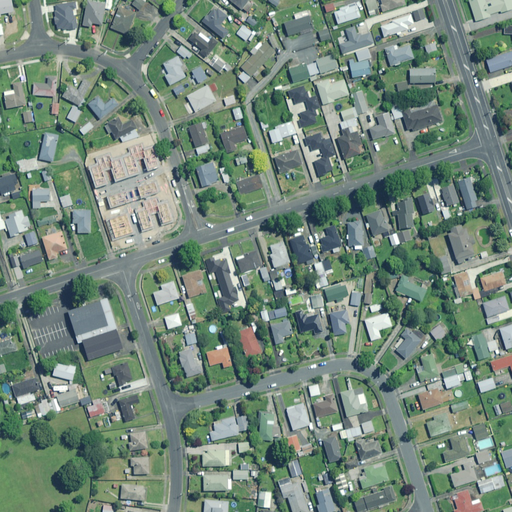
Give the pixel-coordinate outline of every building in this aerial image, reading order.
[(14,13),(11,0),(0,0),(0,17),(4,17),(4,15),(14,13)] [(77,2),(77,0),(59,0),(60,12),(73,11),(72,2),(77,2)] [(111,0),(110,0),(105,0),(105,4),(87,1),(82,26),(91,27),(92,24),(102,26),(105,9),(110,10),(111,0)] [(146,3),(141,0),(135,0),(132,5),(140,11),(146,3)] [(248,0),(228,0),(241,10),(248,0)] [(380,13),(375,0),(365,0),(369,16),(380,13)] [(403,0),(378,0),(379,0),(380,0),(381,5),(380,5),(382,12),(405,5),(403,0)] [(511,0),(493,0),(486,2),(485,0),(468,0),(475,22),(490,17),(490,15),(500,12),(501,13),(511,9),(511,0)] [(335,10),(332,3),(324,6),(326,13),(335,10)] [(348,5),(339,8),(340,11),(334,12),(337,24),(360,17),(356,5),(349,8),(348,5)] [(136,14),(120,7),(111,29),(127,35),(136,14)] [(425,19),(422,9),(412,12),(415,22),(425,19)] [(223,39),(228,32),(220,25),(226,17),(217,10),(215,13),(210,10),(201,22),(223,39)] [(81,15),(66,13),(65,24),(80,26),(81,15)] [(313,29),(309,15),(283,23),(288,36),(313,29)] [(413,24),(410,15),(392,21),(392,23),(380,27),(384,37),(396,33),(397,36),(401,34),(400,32),(408,30),(407,26),(413,24)] [(258,22),(250,17),(247,21),(254,27),(258,22)] [(243,26),(236,34),(245,41),(252,33),(243,26)] [(360,33),(357,34),(355,27),(345,30),(349,41),(339,45),(342,54),(373,44),(370,33),(361,36),(360,33)] [(328,29),(317,32),(321,42),(331,39),(328,29)] [(216,45),(209,40),(202,35),(200,37),(196,34),(190,41),(202,50),(199,53),(208,60),(211,56),(209,54),(216,45)] [(274,34),(268,37),(273,49),(279,46),(274,34)] [(250,77),(275,52),(265,42),(262,45),(259,43),(250,52),(253,55),(241,68),(244,71),(238,77),(244,84),(250,77)] [(437,56),(434,43),(425,46),(428,58),(437,56)] [(184,59),(186,57),(189,59),(191,56),(188,54),(189,53),(181,46),(176,53),(184,59)] [(414,59),(409,46),(397,49),(396,46),(385,49),(390,67),(414,59)] [(371,58),(367,49),(355,53),(358,62),(371,58)] [(511,65),(511,51),(486,60),(490,73),(511,65)] [(322,73),(336,69),(332,56),(316,60),(316,62),(306,64),(289,69),(293,83),(310,78),(311,81),(317,80),(315,75),(319,74),(322,73)] [(182,65),(178,57),(163,64),(168,75),(165,76),(169,86),(186,78),(180,67),(182,65)] [(225,65),(217,59),(211,66),(220,73),(225,65)] [(372,62),(368,62),(367,61),(349,64),(352,78),(370,74),(369,68),(371,68),(372,62)] [(207,79),(200,67),(191,72),(198,84),(207,79)] [(435,83),(435,69),(409,70),(410,84),(435,83)] [(56,77),(45,76),(44,84),(33,83),(32,95),(55,97),(56,77)] [(91,83),(83,79),(77,91),(68,86),(62,97),(82,108),(86,101),(82,100),(91,83)] [(330,84),(329,80),(316,84),(323,106),(335,102),(334,101),(349,96),(343,79),(330,84)] [(26,106),(22,82),(13,84),(14,91),(3,92),(6,109),(26,106)] [(408,90),(407,83),(396,84),(397,92),(408,90)] [(185,91),(181,85),(173,89),(176,96),(185,91)] [(216,101),(207,86),(187,97),(195,112),(216,101)] [(368,112),(361,91),(351,95),(358,115),(368,112)] [(235,103),(233,94),(223,96),(226,106),(235,103)] [(105,105),(99,97),(88,105),(100,120),(116,107),(111,100),(105,105)] [(443,123),(436,101),(402,112),(400,108),(391,110),(394,120),(403,117),(408,133),(434,125),(434,126),(443,123)] [(82,111),(73,106),(67,118),(75,123),(82,111)] [(243,119),(240,108),(232,110),(235,121),(243,119)] [(351,109),(341,113),(344,122),(340,123),(342,130),(340,130),(342,137),(337,138),(344,160),(361,154),(358,147),(362,145),(357,130),(355,125),(357,125),(351,109)] [(33,122),(31,112),(23,113),(25,123),(33,122)] [(379,126),(369,129),(365,118),(359,120),(365,141),(372,139),(373,140),(384,136),(385,137),(395,134),(388,113),(377,117),(379,126)] [(122,124),(120,119),(104,125),(108,134),(112,133),(115,140),(120,138),(122,143),(139,137),(133,120),(122,124)] [(296,134),(292,122),(274,128),(275,130),(268,132),(272,144),(282,141),(282,138),(296,134)] [(93,127),(89,123),(79,131),(83,136),(93,127)] [(210,150),(201,123),(188,127),(197,154),(210,150)] [(401,123),(395,126),(405,151),(415,147),(411,135),(406,137),(401,123)] [(247,140),(243,127),(220,134),(226,154),(236,151),(234,144),(247,140)] [(58,136),(45,133),(39,159),(53,162),(58,136)] [(305,160),(302,149),(274,157),(279,174),(302,166),(300,161),(305,160)] [(235,159),(237,166),(247,163),(244,156),(235,159)] [(38,169),(35,158),(17,163),(20,174),(38,169)] [(219,181),(213,162),(195,168),(196,173),(201,188),(219,181)] [(230,182),(225,167),(220,169),(224,183),(230,182)] [(51,180),(48,170),(41,173),(45,182),(51,180)] [(11,175),(10,173),(2,175),(2,176),(0,176),(0,193),(1,195),(11,192),(13,200),(24,196),(21,187),(15,189),(12,181),(17,179),(15,173),(11,175)] [(126,198),(124,190),(127,189),(125,181),(122,182),(121,178),(103,183),(100,173),(91,176),(100,206),(126,198)] [(260,182),(258,176),(236,183),(240,196),(262,188),(260,182)] [(477,200),(470,178),(457,182),(466,210),(476,207),(475,201),(477,200)] [(459,203),(453,185),(440,189),(447,207),(459,203)] [(49,202),(49,190),(32,190),(32,202),(49,202)] [(434,211),(428,193),(416,196),(423,215),(434,211)] [(173,213),(167,194),(165,194),(158,196),(157,195),(144,199),(146,208),(150,207),(156,223),(165,220),(164,216),(173,213)] [(68,195),(58,197),(62,208),(71,205),(68,195)] [(394,200),(397,214),(399,229),(414,227),(412,215),(413,215),(411,198),(405,198),(394,200)] [(90,233),(89,210),(72,211),(73,224),(77,224),(78,234),(90,233)] [(388,231),(380,210),(365,215),(373,236),(388,231)] [(23,218),(21,211),(8,215),(10,219),(5,221),(10,238),(15,236),(15,234),(28,230),(27,227),(30,226),(27,216),(23,218)] [(57,222),(55,215),(37,221),(39,227),(57,222)] [(364,246),(362,221),(351,222),(352,228),(347,228),(348,247),(354,247),(354,250),(361,249),(361,246),(364,246)] [(342,247),(334,225),(325,228),(328,236),(320,239),(322,245),(320,245),(323,253),(332,250),(333,254),(339,252),(338,248),(342,247)] [(45,230),(47,236),(42,238),(49,261),(57,258),(56,255),(59,252),(66,250),(61,232),(59,226),(45,230)] [(472,234),(468,236),(465,229),(462,230),(461,226),(449,229),(451,233),(447,234),(457,265),(465,262),(464,258),(474,255),(472,247),(471,245),(475,243),(472,234)] [(395,234),(394,229),(388,230),(392,246),(411,241),(409,231),(395,234)] [(34,231),(23,235),(25,241),(26,241),(28,247),(38,244),(34,231)] [(306,246),(303,236),(289,240),(297,265),(312,260),(308,245),(306,246)] [(289,268),(283,242),(270,246),(273,260),(272,261),(274,272),(289,268)] [(375,258),(372,246),(363,249),(367,260),(375,258)] [(43,262),(39,250),(19,257),(23,268),(43,262)] [(263,266),(258,250),(247,254),(249,257),(244,258),(243,256),(236,258),(241,274),(263,266)] [(13,257),(12,254),(9,255),(13,268),(19,266),(17,256),(13,257)] [(451,272),(446,257),(436,260),(441,275),(451,272)] [(235,277),(229,260),(221,263),(222,268),(209,272),(214,284),(235,277)] [(333,272),(329,260),(314,265),(318,278),(333,272)] [(270,281),(266,267),(259,269),(263,283),(270,281)] [(203,279),(200,270),(182,276),(189,298),(206,293),(204,284),(198,286),(196,281),(203,279)] [(506,285),(503,272),(480,279),(483,290),(479,291),(478,288),(471,290),(466,273),(453,276),(460,298),(473,294),(474,300),(490,295),(489,290),(506,285)] [(412,280),(403,276),(397,292),(421,303),(427,291),(410,283),(412,280)] [(328,285),(325,277),(317,279),(319,288),(328,285)] [(283,289),(280,279),(273,281),(276,291),(283,289)] [(179,298),(173,282),(161,286),(162,291),(153,294),(158,306),(179,298)] [(343,291),(341,282),(329,286),(331,294),(343,291)] [(244,293),(241,284),(227,289),(230,298),(244,293)] [(361,295),(352,293),(350,305),(359,306),(361,295)] [(372,295),(365,294),(364,304),(371,305),(372,295)] [(323,307),(321,297),(311,299),(313,309),(323,307)] [(509,311),(505,297),(482,304),(489,325),(498,321),(496,315),(509,311)] [(109,298),(69,310),(80,343),(84,341),(90,360),(125,349),(109,298)] [(192,303),(186,305),(190,320),(196,318),(192,303)] [(269,321),(265,305),(259,307),(262,322),(269,321)] [(286,316),(283,308),(268,312),(270,320),(286,316)] [(385,309),(377,312),(378,316),(371,318),(371,321),(365,323),(371,341),(380,339),(378,331),(390,327),(385,309)] [(303,316),(302,310),(295,312),(300,334),(313,331),(314,335),(324,333),(319,312),(303,316)] [(348,323),(346,311),(330,314),(333,336),(346,334),(345,324),(348,323)] [(181,325),(178,314),(165,318),(168,329),(181,325)] [(290,325),(288,325),(287,321),(270,326),(275,345),(284,343),(282,337),(291,335),(289,330),(291,329),(290,325)] [(260,331),(256,322),(251,324),(252,327),(236,334),(247,360),(262,354),(254,334),(260,331)] [(450,333),(442,322),(429,332),(437,342),(450,333)] [(511,325),(499,329),(506,350),(511,347),(511,325)] [(422,340),(407,328),(401,335),(405,339),(395,350),(406,359),(422,340)] [(197,343),(194,332),(184,335),(187,346),(197,343)] [(489,357),(484,335),(471,337),(477,360),(489,357)] [(0,343),(0,341),(0,356),(18,351),(14,338),(0,343)] [(498,350),(496,341),(487,343),(489,352),(498,350)] [(223,368),(230,367),(229,361),(230,361),(226,345),(215,348),(216,351),(206,353),(209,366),(222,363),(223,368)] [(195,362),(190,349),(177,354),(187,378),(202,372),(198,361),(195,362)] [(440,375),(433,352),(420,357),(424,369),(417,372),(420,381),(440,375)] [(511,355),(490,362),(493,372),(510,366),(511,373),(511,355)] [(133,378),(128,362),(106,369),(109,378),(117,376),(120,385),(127,383),(126,380),(133,378)] [(69,367),(56,364),(53,376),(72,381),(75,367),(69,366),(69,367)] [(460,383),(457,374),(444,378),(447,387),(460,383)] [(495,388),(492,378),(477,383),(481,393),(495,388)] [(37,391),(33,379),(12,385),(19,409),(29,406),(28,402),(35,400),(32,392),(37,391)] [(320,395),(318,385),(308,387),(311,397),(320,395)] [(442,404),(438,389),(418,395),(423,410),(442,404)] [(79,402),(75,390),(56,396),(57,399),(50,401),(54,412),(61,410),(61,409),(79,402)] [(354,396),(353,390),(340,393),(346,417),(368,412),(363,394),(354,396)] [(139,404),(136,394),(118,400),(125,422),(135,419),(131,406),(139,404)] [(338,412),(333,394),(325,396),(325,397),(316,400),(317,403),(313,404),(316,418),(338,412)] [(91,401),(93,406),(87,408),(90,418),(109,412),(106,402),(101,404),(100,399),(91,401)] [(511,401),(500,405),(502,414),(511,411),(510,406),(511,405),(511,401)] [(465,409),(463,402),(450,406),(453,413),(465,409)] [(311,425),(304,403),(286,409),(292,431),(311,425)] [(43,405),(35,407),(38,419),(47,417),(43,405)] [(273,413),(259,414),(260,442),(272,441),(272,437),(280,437),(280,428),(273,428),(273,413)] [(452,431),(446,413),(433,417),(434,420),(426,423),(430,437),(452,431)] [(245,431),(242,416),(213,422),(215,432),(210,433),(211,441),(239,435),(238,432),(245,431)] [(374,431),(371,421),(361,425),(364,434),(374,431)] [(486,423),(472,428),(476,441),(490,437),(486,423)] [(358,436),(357,428),(339,432),(341,440),(358,436)] [(145,432),(130,435),(131,443),(128,443),(130,452),(148,449),(145,432)] [(469,456),(463,435),(446,440),(447,444),(450,443),(453,450),(443,453),(445,463),(469,456)] [(301,450),(296,436),(286,440),(290,454),(301,450)] [(342,460),(336,437),(323,440),(329,463),(342,460)] [(365,445),(364,440),(355,443),(361,461),(382,454),(378,441),(365,445)] [(206,449),(206,454),(202,454),(202,467),(230,466),(229,454),(229,449),(206,449)] [(511,467),(511,449),(499,454),(504,470),(511,467)] [(491,460),(487,450),(475,454),(479,464),(491,460)] [(149,475),(149,458),(131,458),(131,467),(133,467),(133,475),(149,475)] [(301,475),(297,460),(288,463),(292,477),(301,475)] [(477,480),(471,461),(463,464),(465,471),(450,475),(454,488),(477,480)] [(389,481),(383,462),(362,469),(365,478),(359,480),(362,489),(389,481)] [(247,471),(233,471),(233,480),(247,480),(247,471)] [(227,479),(227,475),(204,475),(204,491),(231,491),(231,479),(227,479)] [(347,487),(344,475),(334,478),(337,490),(347,487)] [(505,479),(504,475),(477,483),(481,494),(505,486),(502,480),(505,479)] [(291,485),(289,477),(277,481),(283,499),(287,498),(291,511),(308,511),(299,482),(291,485)] [(361,511),(397,500),(392,485),(383,488),(382,486),(372,489),(373,494),(353,500),(356,511),(361,511)] [(143,487),(121,486),(121,500),(145,501),(145,490),(143,490),(143,487)] [(332,511),(336,511),(329,489),(315,493),(319,505),(317,505),(318,511),(332,511)] [(472,506),(468,491),(457,494),(458,499),(454,501),(457,510),(453,511),(480,511),(483,511),(481,503),(472,506)] [(270,494),(259,493),(258,507),(269,508),(270,494)] [(227,511),(229,502),(205,500),(203,511),(227,511)]
